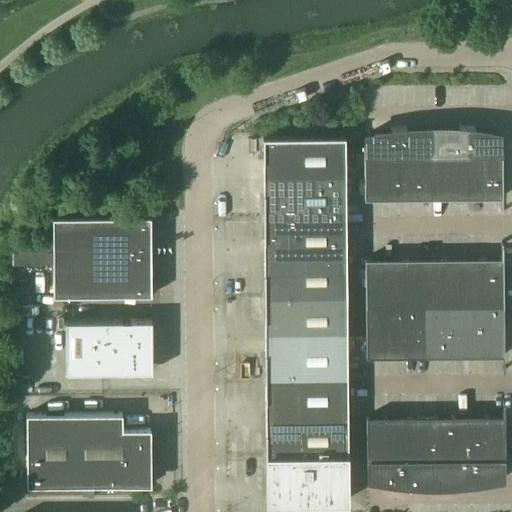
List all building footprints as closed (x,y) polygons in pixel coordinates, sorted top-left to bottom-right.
[(501,196),(501,151),(501,144),(499,144),(499,132),(489,130),(479,128),(473,128),(474,126),(458,124),(458,127),(447,126),(431,126),(426,126),(416,127),(405,127),(405,125),(389,127),(389,129),(384,130),(374,132),(364,134),(365,145),(363,145),(363,152),(363,197),(501,196)] [(347,498),(345,296),(344,135),(261,135),(264,499),(266,499),(266,497),(346,496),(346,498),(347,498)] [(150,294),(149,215),(51,216),(52,295),(150,294)] [(503,354),(502,305),(502,256),(364,257),(364,306),(365,355),(503,354)] [(151,370),(150,319),(64,319),(65,371),(151,370)] [(145,456),(145,442),(150,442),(149,427),(121,428),(121,412),(25,412),(25,484),(150,484),(150,456),(145,456)] [(504,467),(503,449),(503,414),(365,415),(366,468),(367,468),(367,479),(393,483),(393,484),(409,486),(409,484),(414,485),(424,485),(435,485),(445,485),(455,484),(461,484),(461,486),(477,484),(476,482),(502,478),(502,467),(504,467)]
